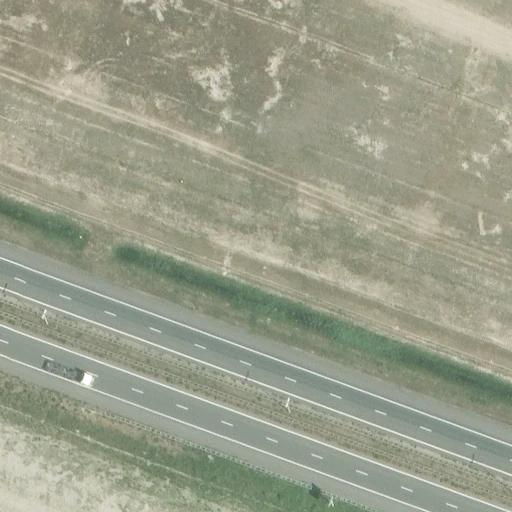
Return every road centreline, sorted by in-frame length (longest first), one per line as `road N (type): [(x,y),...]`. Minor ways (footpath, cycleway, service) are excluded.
road 1 (trunk): [(511,461),(0,274)]
road 2 (trunk): [(0,341),(465,511)]
